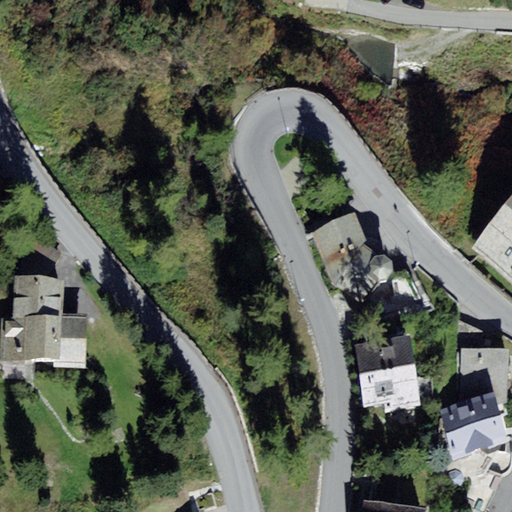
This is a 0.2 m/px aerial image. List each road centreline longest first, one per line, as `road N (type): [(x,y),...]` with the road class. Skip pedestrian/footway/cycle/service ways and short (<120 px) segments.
road 1 (residential): [(335,511),(343,425),(335,350),(252,167),(260,124),(278,113),(312,118),(406,228),(511,322)]
road 2 (residential): [(0,133),(32,187),(202,387),(224,437),(241,511)]
